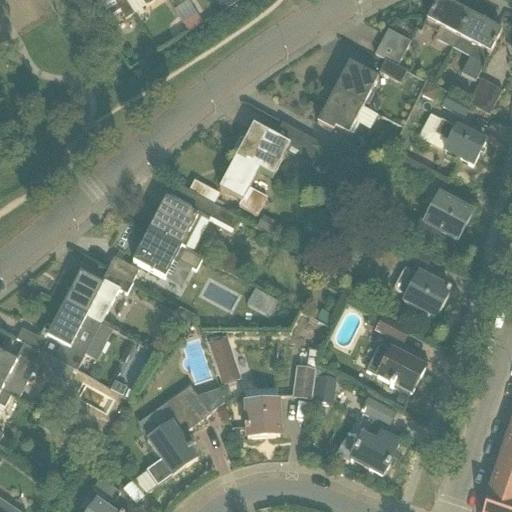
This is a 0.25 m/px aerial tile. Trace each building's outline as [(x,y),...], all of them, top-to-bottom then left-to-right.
[(94,0),(103,13),(108,21),(120,14),(125,22),(134,17),(123,0),(94,0)] [(123,0),(134,17),(154,4),(151,0),(123,0)] [(236,5),(232,0),(223,0),(216,5),(222,14),(236,5)] [(439,1),(426,24),(427,24),(440,31),(437,37),(434,43),(453,53),(459,41),(458,41),(470,18),(439,1)] [(183,26),(189,35),(202,26),(196,17),(183,26)] [(470,18),(458,41),(459,41),(476,50),(470,61),(462,78),(476,85),(490,57),(490,58),(502,35),(470,18)] [(398,70),(411,45),(389,34),(376,58),(386,64),(398,70)] [(386,64),(379,76),(401,88),(407,75),(398,70),(386,64)] [(378,82),(349,67),(335,95),(364,110),(378,82)] [(489,119),(503,94),(481,83),(468,107),(489,119)] [(434,105),(440,94),(428,87),(422,99),(434,105)] [(335,95),(317,127),(333,135),(335,131),(349,138),(364,110),(335,95)] [(448,98),(441,110),(465,123),(466,121),(471,111),(472,110),(448,98)] [(473,170),(486,146),(443,124),(436,137),(449,145),(444,155),(447,156),(445,159),(455,165),(457,162),(473,170)] [(241,141),(233,157),(238,159),(237,161),(258,173),(258,172),(271,179),(287,150),(309,162),(315,165),(323,148),(318,145),(282,126),(274,140),(254,129),(246,144),(241,141)] [(344,145),(338,156),(361,169),(367,158),(344,145)] [(450,184),(429,173),(396,155),(387,171),(421,188),(422,184),(444,195),(450,184)] [(237,161),(220,193),(242,205),(239,209),(258,219),(267,202),(266,201),(248,191),(258,173),(237,161)] [(220,197),(195,184),(189,195),(198,200),(214,209),(220,197)] [(438,199),(424,226),(420,224),(411,241),(435,254),(442,238),(457,246),(472,217),(438,199)] [(166,203),(150,235),(181,251),(185,253),(201,221),(208,225),(210,221),(234,234),(240,222),(214,209),(198,200),(192,212),(171,201),(169,205),(166,203)] [(274,239),(281,227),(264,219),(258,230),(274,239)] [(175,263),(188,270),(197,274),(203,262),(193,257),(181,251),(150,235),(133,265),(165,282),(175,263)] [(430,262),(409,251),(404,262),(425,273),(430,262)] [(150,285),(137,278),(139,274),(114,261),(108,273),(133,286),(133,285),(146,292),(150,285)] [(436,323),(451,295),(422,280),(421,281),(405,272),(394,292),(408,300),(404,307),(436,323)] [(105,285),(103,289),(80,277),(64,308),(102,328),(120,293),(127,297),(133,286),(108,273),(102,283),(105,285)] [(269,301),(261,315),(269,320),(277,305),(269,301)] [(22,332),(17,343),(24,347),(46,358),(73,372),(78,374),(102,328),(64,308),(47,341),(48,341),(47,344),(22,332)] [(332,318),(322,313),(317,322),(327,328),(332,318)] [(187,329),(193,319),(186,314),(179,324),(187,329)] [(382,320),(376,331),(378,332),(377,334),(397,344),(403,347),(409,334),(384,321),(382,320)] [(241,383),(227,340),(209,346),(223,389),(241,383)] [(0,356),(0,392),(12,399),(20,403),(33,377),(36,378),(46,358),(24,347),(15,364),(0,356)] [(412,365),(380,349),(366,375),(390,388),(389,390),(393,392),(396,388),(413,397),(426,372),(425,372),(428,366),(415,359),(412,365)] [(299,370),(295,400),(311,402),(317,355),(309,354),(306,371),(299,370)] [(317,380),(314,404),(332,406),(335,383),(317,380)] [(123,400),(127,391),(115,385),(111,394),(123,400)] [(146,475),(133,484),(136,487),(147,498),(157,491),(158,491),(197,463),(191,454),(193,452),(191,449),(188,451),(179,437),(186,432),(188,435),(211,419),(211,418),(225,408),(219,393),(198,400),(191,390),(167,406),(179,422),(149,443),(147,445),(161,465),(146,475)] [(2,438),(2,437),(0,435),(0,408),(5,412),(12,399),(0,392),(0,444),(3,438),(2,438)] [(125,400),(132,403),(136,396),(129,393),(125,400)] [(401,409),(406,400),(400,397),(395,406),(401,409)] [(247,431),(244,431),(245,435),(247,435),(247,442),(280,440),(278,400),(262,401),(262,406),(245,407),(247,431)] [(374,421),(359,450),(357,449),(355,455),(351,465),(382,481),(400,448),(383,439),(388,429),(389,429),(395,416),(369,403),(362,415),(374,421)] [(56,438),(61,426),(45,417),(40,429),(56,438)] [(511,447),(507,446),(501,466),(511,469),(511,447)] [(103,455),(95,468),(106,475),(114,462),(103,455)] [(511,469),(501,466),(494,485),(511,491),(511,469)] [(106,511),(110,505),(113,507),(121,496),(100,482),(93,492),(102,498),(92,511),(106,511)] [(511,511),(511,491),(494,485),(487,505),(509,511),(511,511)] [(0,511),(14,511),(0,502),(0,511)]
